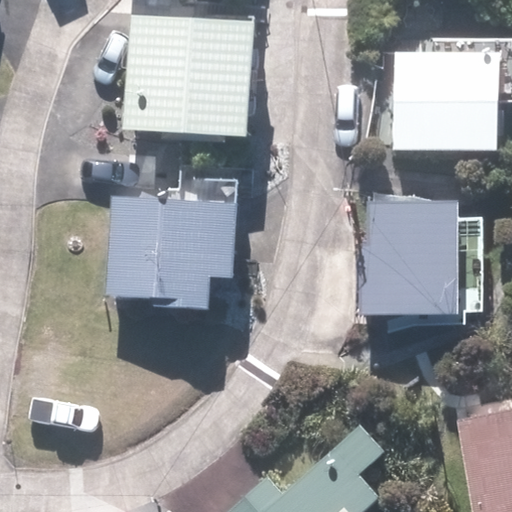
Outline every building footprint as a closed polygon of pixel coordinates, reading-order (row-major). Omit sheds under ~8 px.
[(141,27),(128,142),(259,156),(272,41),(141,27)] [(381,148),(402,149),(401,163),(511,167),(511,69),(402,65),(402,84),(383,83),(381,148)] [(163,308),(163,323),(220,326),(222,293),(247,295),(251,215),(125,208),(119,306),(163,308)] [(371,259),(369,328),(473,330),(475,218),(379,216),(378,259),(371,259)] [(511,511),(511,420),(464,428),(477,511),(511,511)] [(375,491),(400,469),(372,438),(295,506),(275,483),(242,511),(390,511),(392,511),(375,491)]
